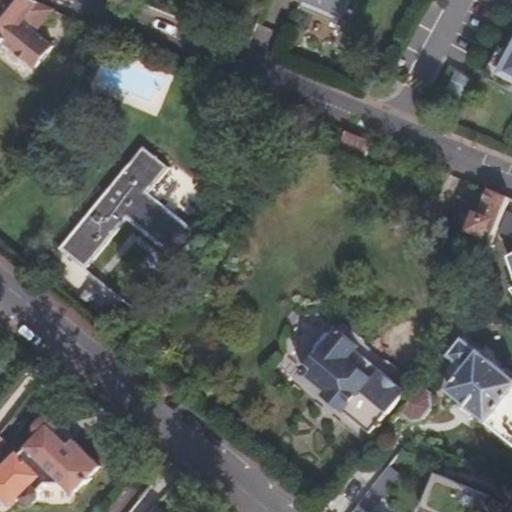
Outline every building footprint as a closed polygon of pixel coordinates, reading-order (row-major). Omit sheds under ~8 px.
[(0,0),(0,43),(2,46),(4,43),(40,71),(57,50),(36,33),(53,11),(24,0),(0,0)] [(306,0),(302,8),(340,24),(350,0),(306,0)] [(511,51),(504,47),(487,77),(511,91),(511,51)] [(290,110),(258,96),(242,137),(273,150),(290,110)] [(371,143),(345,133),(340,146),(365,157),(371,143)] [(148,149),(61,251),(86,272),(127,223),(177,267),(201,239),(151,195),(173,170),(148,149)] [(511,201),(480,188),(472,208),(480,211),(474,226),(484,229),(485,227),(498,233),(511,201)] [(483,246),(491,250),(495,241),(486,238),(483,246)] [(339,336),(306,376),(329,395),(326,399),(372,436),(403,398),(358,360),(362,356),(339,336)] [(511,433),(511,365),(486,344),(483,347),(470,337),(456,354),(459,357),(455,373),(458,376),(453,383),(494,417),(493,418),(511,433)] [(31,396),(49,413),(63,399),(44,382),(31,396)] [(427,397),(420,392),(405,411),(410,416),(419,416),(428,405),(427,397)] [(0,500),(9,510),(18,502),(25,509),(33,509),(39,503),(39,497),(38,496),(48,487),(66,488),(75,496),(97,472),(71,448),(65,455),(51,441),(50,434),(44,428),(39,428),(33,434),(33,440),(37,444),(16,465),(15,464),(0,479),(0,500)] [(424,511),(426,511),(508,511),(511,503),(511,495),(439,470),(424,511)]
